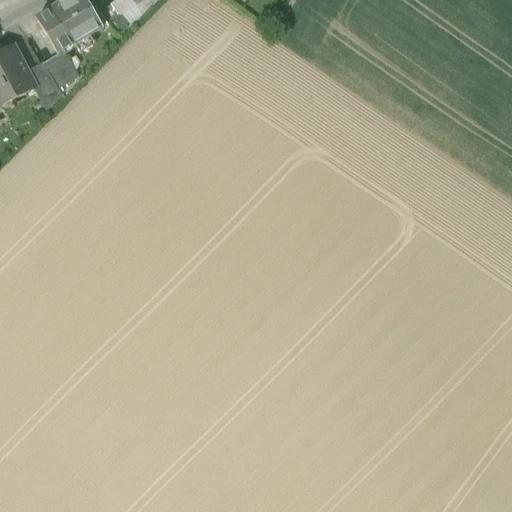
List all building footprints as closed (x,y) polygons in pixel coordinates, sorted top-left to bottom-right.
[(45,30),(62,58),(102,33),(81,0),(78,0),(50,17),(54,24),(45,30)] [(147,0),(146,0),(127,0),(100,19),(108,33),(122,45),(130,36),(115,22),(147,0)] [(0,112),(33,95),(35,94),(27,79),(13,53),(0,60),(0,112)] [(47,77),(58,95),(79,83),(67,64),(47,77)] [(47,77),(43,70),(27,79),(35,94),(33,95),(45,119),(63,102),(58,95),(47,77)]
